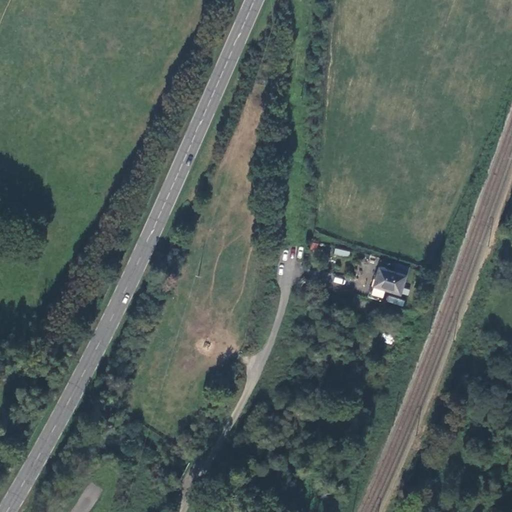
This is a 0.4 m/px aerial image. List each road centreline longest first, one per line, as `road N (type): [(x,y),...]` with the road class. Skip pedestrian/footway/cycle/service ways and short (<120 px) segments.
road 1 (secondary): [(5,511),(90,362),(254,0)]
road 2 (unclassified): [(285,272),(274,329),(183,511)]
